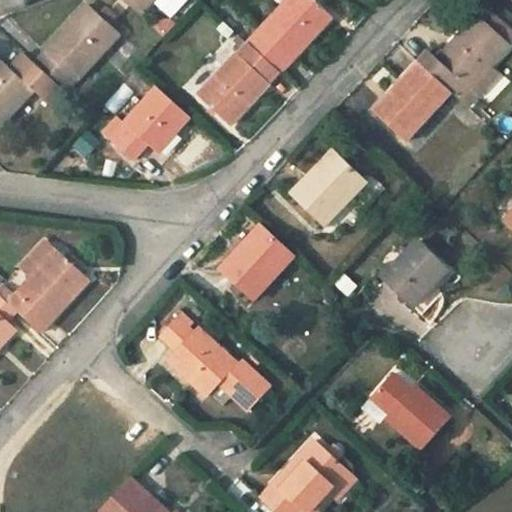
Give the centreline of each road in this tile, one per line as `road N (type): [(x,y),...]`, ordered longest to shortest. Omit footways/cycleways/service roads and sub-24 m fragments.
road 1 (residential): [(189,228),(393,0)]
road 2 (residential): [(0,441),(189,228)]
road 3 (residential): [(0,195),(189,228)]
road 4 (unknown): [(97,331),(203,446)]
